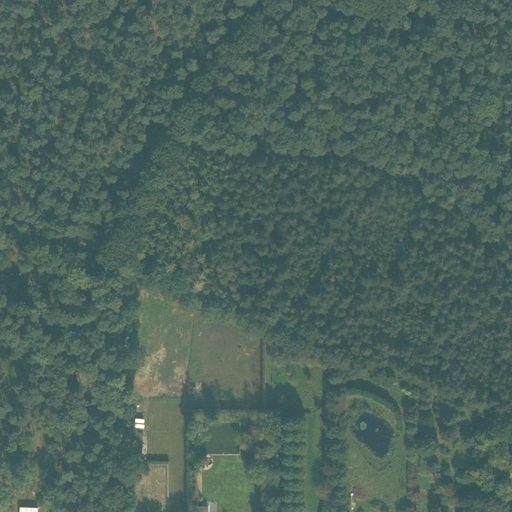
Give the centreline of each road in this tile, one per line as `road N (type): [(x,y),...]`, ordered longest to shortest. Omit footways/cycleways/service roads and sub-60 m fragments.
road 1 (track): [(511,420),(0,210)]
road 2 (track): [(163,137),(220,152),(356,159),(390,170),(511,264)]
road 3 (track): [(107,254),(183,102),(272,0)]
road 4 (track): [(511,148),(486,130),(484,108),(511,44)]
